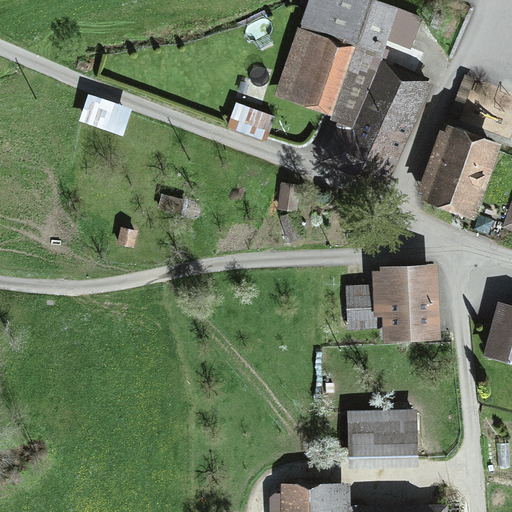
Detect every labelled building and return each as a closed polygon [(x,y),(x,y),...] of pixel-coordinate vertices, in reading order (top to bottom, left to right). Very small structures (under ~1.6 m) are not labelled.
[(374,0),(313,0),(306,23),(379,47),(382,37),(407,47),(420,17),(392,6),(374,0)] [(293,64),(282,93),(333,111),(352,54),(291,33),(282,60),(293,64)] [(360,118),(369,122),(362,137),(345,130),(335,154),(389,178),(407,138),(405,137),(429,83),(393,67),(378,101),(369,97),(360,118)] [(132,109),(88,94),(79,121),(123,136),(132,109)] [(275,116),(235,102),(227,127),(266,141),(275,116)] [(427,190),(469,205),(491,144),(449,130),(427,190)] [(302,184),(281,181),(277,209),(298,212),(302,184)] [(511,198),(502,228),(511,231),(511,198)] [(138,231),(121,227),(117,245),(134,248),(138,231)] [(390,331),(432,328),(427,268),(376,272),(377,287),(348,289),(351,326),(390,323),(390,331)] [(511,306),(501,303),(488,353),(511,359),(511,306)] [(353,457),(414,456),(413,426),(352,428),(353,457)] [(334,511),(334,486),(288,486),(288,511),(334,511)]
